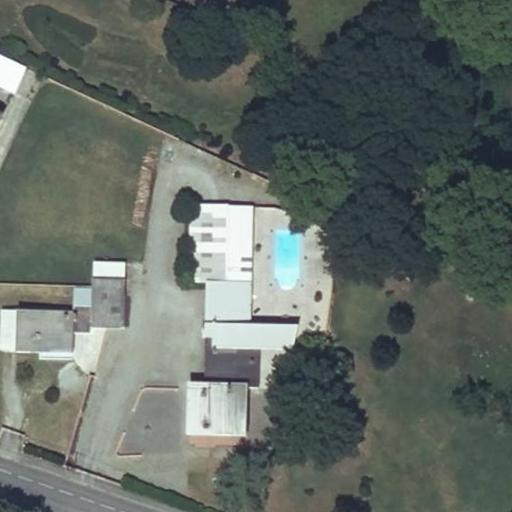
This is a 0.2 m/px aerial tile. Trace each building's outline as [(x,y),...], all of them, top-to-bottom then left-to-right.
[(0,56),(0,87),(24,99),(36,73),(0,56)] [(188,389),(188,431),(232,431),(232,419),(247,419),(248,385),(228,385),(228,375),(250,375),(252,348),(286,349),(290,347),(292,344),(291,343),(297,327),(250,325),(251,206),(194,206),(193,219),(227,219),(226,281),(206,281),(205,338),(215,338),(214,390),(204,389),(188,389)] [(16,351),(16,353),(72,353),(72,333),(72,325),(91,326),(124,327),(124,265),(93,264),(93,279),(91,279),(90,312),(16,311),(16,351)] [(90,309),(89,287),(72,288),(72,309),(90,309)] [(3,351),(16,351),(16,311),(4,311),(3,351)] [(72,325),(72,333),(90,333),(91,326),(72,325)] [(205,338),(204,389),(214,390),(215,338),(205,338)] [(232,419),(232,431),(247,430),(247,419),(232,419)]
